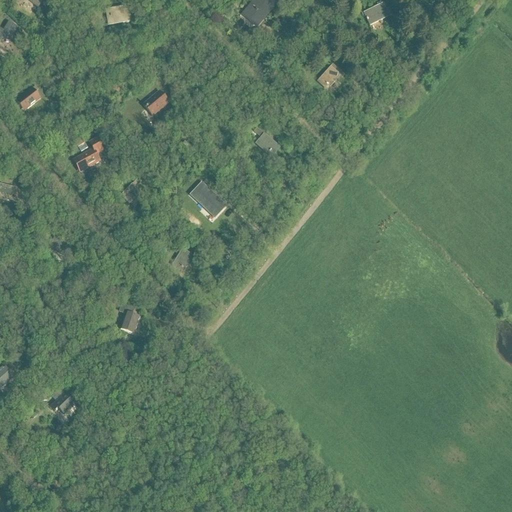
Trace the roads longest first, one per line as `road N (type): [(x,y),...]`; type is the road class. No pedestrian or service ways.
road 1 (track): [(482,0),(61,511)]
road 2 (track): [(204,337),(0,126)]
road 3 (track): [(183,0),(347,164)]
